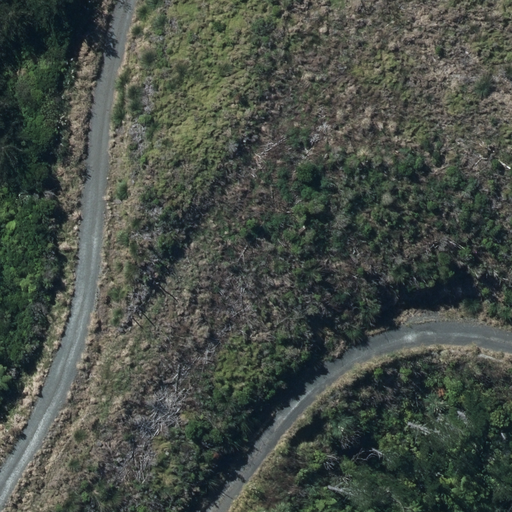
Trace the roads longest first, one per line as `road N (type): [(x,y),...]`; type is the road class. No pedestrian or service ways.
road 1 (track): [(11,511),(50,454),(156,0)]
road 2 (track): [(511,344),(404,336),(324,378),(196,511)]
